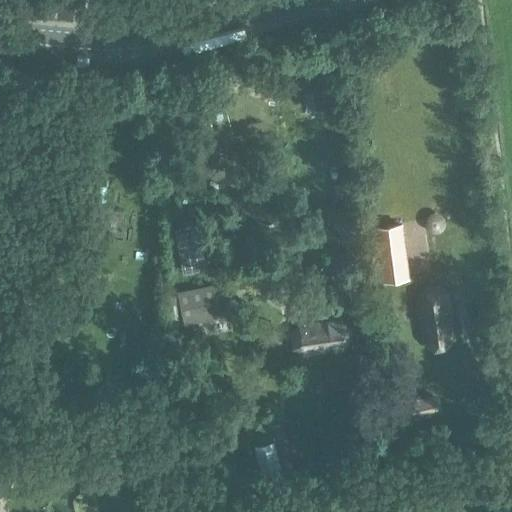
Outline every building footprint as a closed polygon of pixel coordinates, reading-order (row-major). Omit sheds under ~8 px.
[(35,0),(34,15),(57,17),(58,0),(35,0)] [(62,0),(61,18),(84,20),(85,0),(62,0)] [(202,222),(175,227),(183,270),(210,265),(202,222)] [(407,262),(403,222),(373,225),(378,265),(407,262)] [(91,272),(88,265),(70,273),(74,280),(91,272)] [(424,340),(434,348),(446,346),(453,336),(447,297),(438,289),(425,292),(419,301),(424,340)] [(191,319),(197,318),(218,314),(213,291),(187,297),(191,319)] [(225,299),(229,314),(238,312),(237,309),(239,309),(238,298),(236,299),(236,297),(225,299)] [(295,346),(304,353),(344,347),(350,337),(349,325),(340,318),(299,324),(293,333),(295,346)] [(441,411),(437,393),(406,400),(409,418),(441,411)] [(370,489),(338,496),(341,511),(368,511),(375,511),(370,489)]
